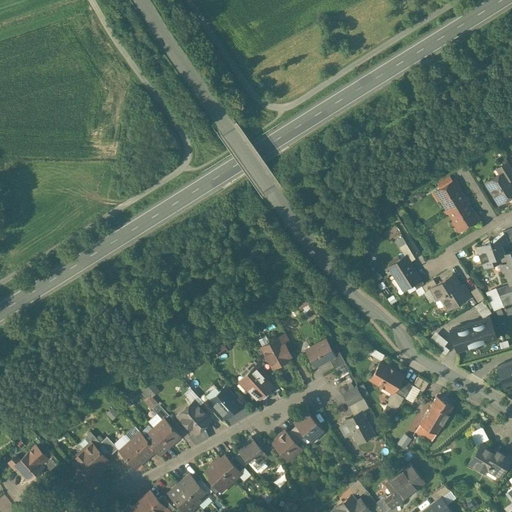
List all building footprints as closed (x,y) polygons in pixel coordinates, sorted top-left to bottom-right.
[(446,161),(433,165),(436,175),(450,170),(446,161)] [(511,178),(511,168),(507,161),(501,165),(504,171),(505,170),(510,179),(511,178)] [(504,171),(488,180),(492,187),(490,188),(499,203),(511,195),(511,181),(510,179),(505,170),(504,171)] [(454,179),(439,189),(444,198),(441,200),(448,211),(462,202),(460,199),(463,197),(457,187),(458,186),(454,179)] [(463,205),(462,202),(448,211),(454,222),(458,220),(463,228),(479,219),(475,212),(473,213),(467,203),(463,205)] [(511,243),(511,230),(496,236),(498,243),(500,248),(506,246),(511,243)] [(415,258),(405,243),(399,247),(404,255),(405,255),(409,262),(415,258)] [(498,243),(477,249),(483,270),(504,264),(503,263),(500,264),(497,256),(508,252),(506,246),(500,248),(498,243)] [(511,250),(508,252),(497,256),(500,264),(503,263),(504,264),(510,283),(511,283),(511,282),(511,250)] [(409,262),(405,255),(404,255),(389,266),(403,289),(419,278),(409,262)] [(436,284),(431,287),(431,288),(438,299),(441,297),(448,308),(469,295),(462,284),(459,285),(452,274),(436,284)] [(433,279),(422,285),(425,291),(431,288),(431,287),(436,284),(433,279)] [(510,283),(496,288),(499,295),(511,289),(511,282),(511,283),(510,283)] [(484,298),(476,287),(471,291),(478,301),(484,298)] [(511,289),(499,295),(507,314),(511,312),(511,289)] [(481,314),(489,311),(485,300),(477,304),(481,314)] [(489,317),(450,329),(457,350),(495,337),(489,317)] [(445,354),(450,349),(445,344),(448,341),(436,330),(428,339),(445,354)] [(277,337),(261,346),(273,367),(289,358),(286,354),(290,352),(284,343),(281,345),(277,337)] [(326,339),(306,349),(315,365),(329,357),(334,354),(326,339)] [(377,350),(375,355),(381,358),(384,353),(377,350)] [(339,351),(334,354),(329,357),(335,368),(345,362),(339,351)] [(511,359),(497,365),(504,383),(511,379),(511,359)] [(403,374),(380,361),(370,378),(392,391),(393,390),(401,377),(403,374)] [(263,375),(259,370),(263,366),(259,362),(243,376),(247,380),(244,383),(244,384),(242,385),(248,391),(249,389),(258,399),(272,386),(266,380),(265,381),(261,377),(263,375)] [(429,381),(418,375),(413,384),(413,385),(423,391),(429,381)] [(413,384),(401,377),(393,390),(405,397),(413,385),(413,384)] [(357,385),(343,393),(348,404),(362,396),(357,385)] [(227,386),(210,401),(228,421),(245,405),(227,386)] [(453,405),(436,395),(420,423),(436,432),(436,433),(453,405)] [(198,405),(193,400),(179,412),(182,415),(182,420),(193,432),(195,433),(203,426),(211,419),(198,405)] [(169,414),(158,402),(152,408),(163,419),(164,418),(169,414)] [(361,410),(345,419),(357,442),(373,433),(361,410)] [(323,430),(306,411),(298,418),(300,421),(297,424),(306,434),(309,431),(314,438),(323,430)] [(163,419),(154,427),(169,444),(180,435),(164,418),(163,419)] [(436,432),(420,423),(415,431),(431,441),(436,432)] [(306,434),(297,424),(292,429),(301,438),(306,434)] [(470,432),(476,444),(489,438),(482,425),(470,432)] [(203,426),(195,433),(193,432),(189,436),(196,444),(208,436),(205,428),(203,426)] [(169,444),(154,427),(144,436),(155,449),(159,454),(169,444)] [(301,438),(292,429),(287,433),(299,446),(304,442),(301,438)] [(100,441),(90,430),(85,435),(90,441),(91,440),(98,448),(102,444),(100,441)] [(287,433),(285,430),(272,441),(280,450),(280,453),(291,454),(292,455),(300,447),(299,446),(287,433)] [(144,436),(140,431),(130,441),(145,458),(155,449),(144,436)] [(398,443),(405,448),(412,438),(404,433),(398,443)] [(118,447),(107,435),(100,441),(102,444),(111,453),(118,447)] [(267,455),(251,437),(245,443),(247,445),(240,451),(248,460),(254,467),(264,458),(267,455)] [(98,448),(91,440),(90,441),(82,448),(102,471),(106,467),(103,464),(108,460),(98,448)] [(145,458),(130,441),(119,450),(135,467),(145,458)] [(494,451),(481,443),(469,463),(484,472),(488,466),(501,474),(511,456),(496,447),(494,451)] [(42,452),(36,445),(29,451),(30,451),(29,451),(39,462),(43,459),(38,455),(42,452)] [(102,471),(82,448),(73,456),(91,476),(96,471),(98,474),(102,471)] [(59,461),(48,449),(41,455),(47,461),(44,464),(49,470),(59,461)] [(39,462),(29,451),(30,451),(29,451),(20,459),(19,460),(21,462),(16,466),(16,467),(17,466),(28,479),(27,479),(28,479),(44,464),(42,465),(39,462)] [(248,460),(240,451),(235,456),(243,465),(248,461),(248,460)] [(16,454),(13,458),(12,457),(12,458),(8,462),(14,469),(16,467),(16,466),(21,462),(19,460),(20,459),(16,454)] [(230,460),(225,454),(220,458),(219,456),(214,460),(232,480),(239,474),(237,472),(239,470),(230,460)] [(243,465),(235,456),(230,460),(239,470),(244,466),(243,465)] [(264,458),(254,467),(248,460),(248,461),(250,463),(257,471),(260,471),(268,464),(268,462),(264,458)] [(232,480),(214,460),(209,465),(211,466),(205,472),(211,479),(219,488),(223,485),(225,487),(232,480)] [(423,481),(410,464),(398,473),(399,475),(387,484),(392,491),(387,495),(385,497),(392,506),(394,504),(399,500),(400,500),(423,481)] [(198,483),(189,473),(179,483),(197,504),(197,503),(208,494),(198,483)] [(206,483),(202,479),(198,483),(208,494),(212,490),(206,483)] [(211,479),(206,483),(212,490),(215,493),(219,488),(211,479)] [(366,489),(358,479),(348,487),(354,494),(357,491),(360,494),(366,489)] [(197,504),(179,483),(168,492),(180,505),(186,511),(189,511),(193,509),(192,508),(197,504)] [(445,483),(431,495),(435,501),(440,497),(441,497),(450,490),(445,483)] [(150,491),(131,508),(134,511),(158,511),(161,510),(165,507),(158,499),(150,491)] [(386,493),(376,502),(383,511),(384,511),(394,504),(392,506),(385,497),(387,495),(386,493)] [(169,511),(174,508),(162,495),(158,499),(165,507),(161,510),(162,511),(169,511)] [(364,511),(351,495),(329,511),(364,511)] [(435,501),(421,511),(452,511),(441,497),(440,497),(435,501)]
